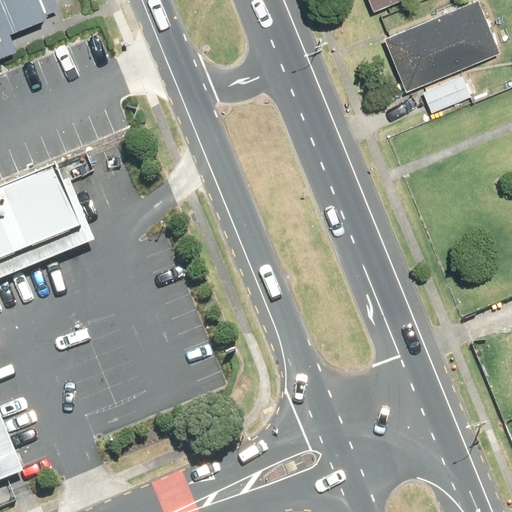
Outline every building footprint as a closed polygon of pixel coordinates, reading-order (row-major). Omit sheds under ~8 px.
[(42,0),(0,0),(0,39),(50,20),(42,0)] [(362,0),(368,13),(401,0),(362,0)] [(511,0),(499,0),(498,1),(505,20),(511,17),(511,0)] [(379,40),(401,94),(496,55),(474,1),(379,40)] [(465,70),(426,86),(434,108),(474,92),(465,70)] [(0,292),(100,253),(63,160),(0,185),(0,500),(47,482),(0,365),(0,292)]
